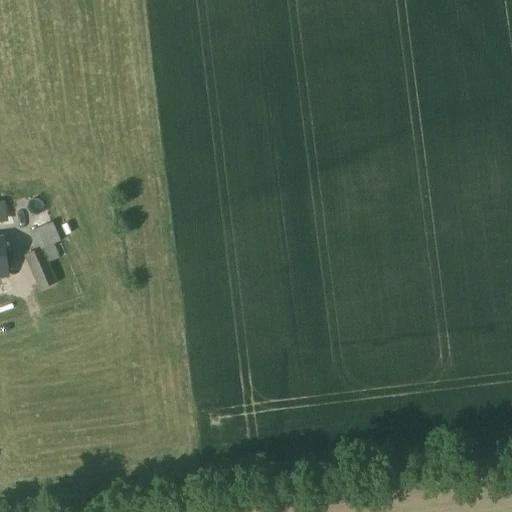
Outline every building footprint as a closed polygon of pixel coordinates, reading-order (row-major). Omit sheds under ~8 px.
[(0,221),(8,221),(6,200),(0,200),(0,221)] [(52,223),(30,233),(38,250),(42,248),(43,250),(60,242),(52,223)] [(38,250),(26,255),(31,268),(47,261),(43,250),(42,248),(38,250)] [(5,257),(0,257),(0,294),(10,293),(5,257)] [(47,261),(31,268),(37,282),(53,275),(47,261)] [(53,275),(37,282),(41,291),(57,284),(53,275)]
